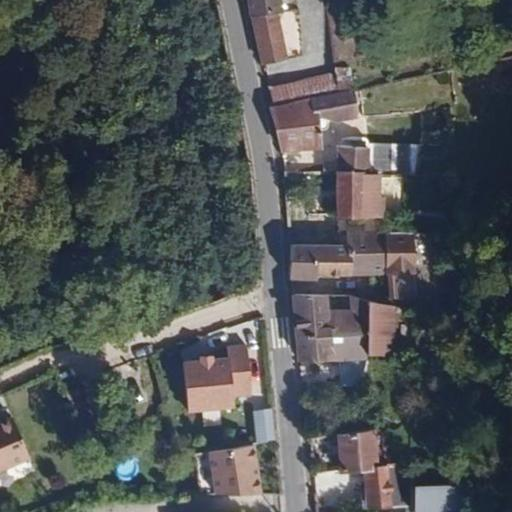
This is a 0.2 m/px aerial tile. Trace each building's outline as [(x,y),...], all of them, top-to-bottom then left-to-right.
[(245,0),(249,19),(252,19),(280,14),(283,14),(281,0),(245,0)] [(289,60),(280,14),(252,19),(261,65),(289,60)] [(268,87),(271,106),(313,98),(338,93),(333,74),(268,87)] [(338,93),(313,98),(318,125),(360,120),(354,90),(338,93)] [(321,149),(318,125),(313,98),(271,106),(281,153),(321,149)] [(341,147),(340,173),(380,174),(390,174),(390,148),(341,147)] [(380,174),(340,173),(340,218),(382,218),(382,200),(379,200),(380,174)] [(417,300),(417,234),(350,234),(350,244),(289,244),(290,281),(318,280),(318,277),(388,277),(388,300),(417,300)] [(292,295),(297,357),(364,361),(365,358),(367,301),(349,298),(350,312),(323,312),(323,297),(292,295)] [(367,301),(365,358),(389,359),(392,305),(367,301)] [(228,344),(229,358),(233,398),(251,396),(246,343),(228,344)] [(234,407),(233,398),(229,358),(215,359),(215,355),(200,357),(200,360),(184,362),(189,411),(234,407)] [(78,372),(65,378),(74,399),(88,393),(78,372)] [(258,413),(260,444),(278,441),(276,411),(258,413)] [(0,473),(30,461),(12,420),(0,425),(0,473)] [(363,471),(363,508),(389,508),(410,506),(409,483),(409,480),(407,436),(337,438),(338,472),(363,471)] [(255,445),(211,453),(214,491),(258,492),(255,445)] [(214,491),(211,453),(195,455),(198,491),(214,491)] [(409,483),(410,506),(409,511),(448,511),(448,508),(457,507),(456,482),(409,483)] [(320,486),(312,487),(313,511),(343,511),(344,508),(324,509),(324,500),(321,499),(320,486)]
